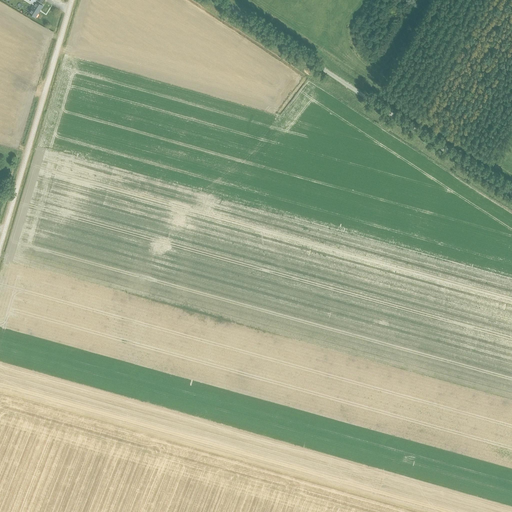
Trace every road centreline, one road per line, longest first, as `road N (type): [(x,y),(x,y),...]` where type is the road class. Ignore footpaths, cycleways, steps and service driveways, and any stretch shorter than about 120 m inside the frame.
road 1 (unclassified): [(511,193),(221,0)]
road 2 (unclassified): [(0,245),(71,0)]
